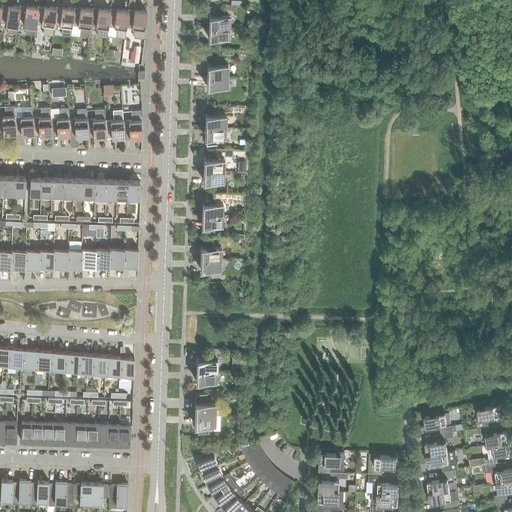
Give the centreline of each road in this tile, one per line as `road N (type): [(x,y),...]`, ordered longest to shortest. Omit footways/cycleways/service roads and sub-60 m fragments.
road 1 (residential): [(168,160),(0,152)]
road 2 (residential): [(0,286),(164,284)]
road 3 (residential): [(162,343),(0,329)]
road 4 (secondary): [(168,160),(174,0)]
road 5 (residential): [(157,463),(0,459)]
road 6 (secondary): [(164,284),(168,160)]
road 7 (secondary): [(157,463),(162,343)]
